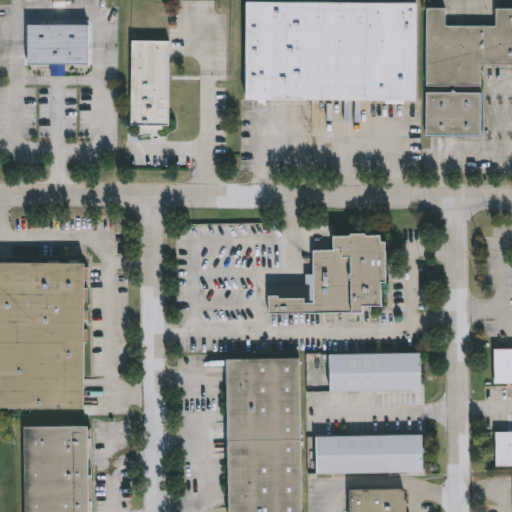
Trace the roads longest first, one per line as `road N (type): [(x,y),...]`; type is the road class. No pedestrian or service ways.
road 1 (residential): [(0,194),(511,196)]
road 2 (residential): [(159,511),(156,195)]
road 3 (residential): [(462,511),(459,196)]
